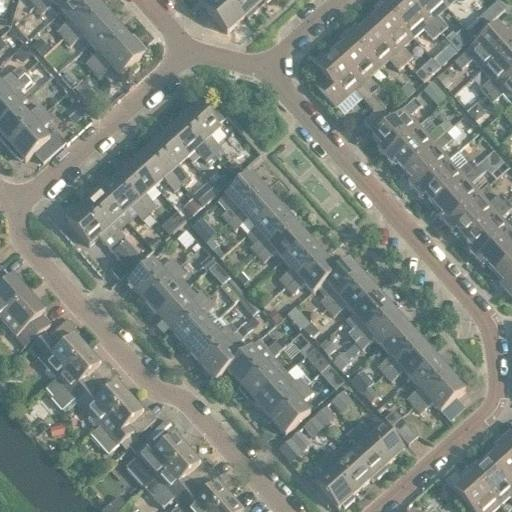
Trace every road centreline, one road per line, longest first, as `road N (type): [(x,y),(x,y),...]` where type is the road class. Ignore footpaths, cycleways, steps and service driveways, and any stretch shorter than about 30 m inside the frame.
road 1 (residential): [(378,511),(491,410),(491,339),(480,313),(267,69)]
road 2 (residential): [(287,511),(197,412),(156,391),(22,241),(15,209)]
road 3 (residential): [(15,209),(190,55)]
